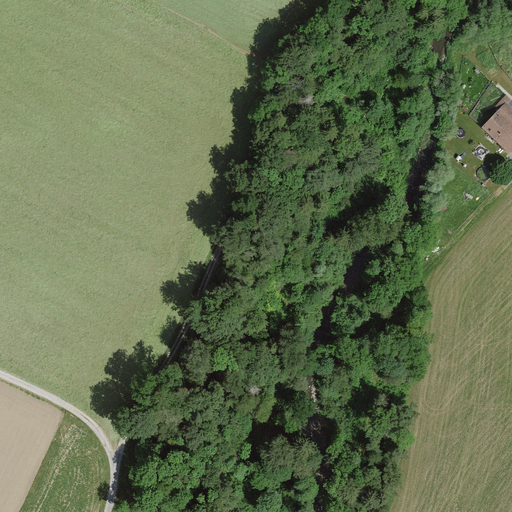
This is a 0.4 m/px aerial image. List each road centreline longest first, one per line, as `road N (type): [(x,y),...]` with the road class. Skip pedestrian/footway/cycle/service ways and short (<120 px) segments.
road 1 (track): [(114,468),(131,418),(199,299),(297,58),(341,0)]
road 2 (track): [(107,511),(114,468),(97,429),(0,373)]
